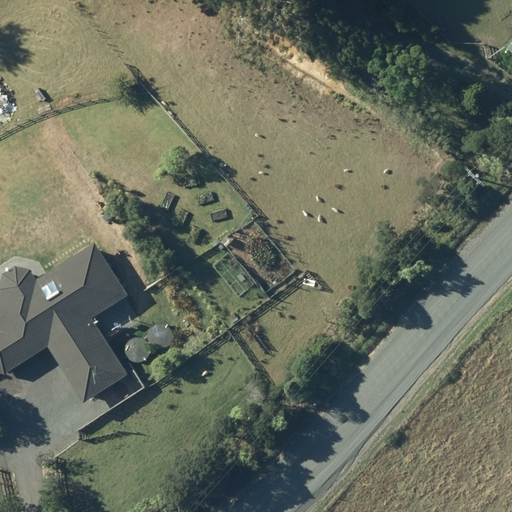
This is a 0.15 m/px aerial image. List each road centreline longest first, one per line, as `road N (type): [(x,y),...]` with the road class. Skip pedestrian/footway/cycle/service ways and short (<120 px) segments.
road 1 (tertiary): [(266,511),(511,242)]
road 2 (unknown): [(511,80),(442,29),(368,0)]
